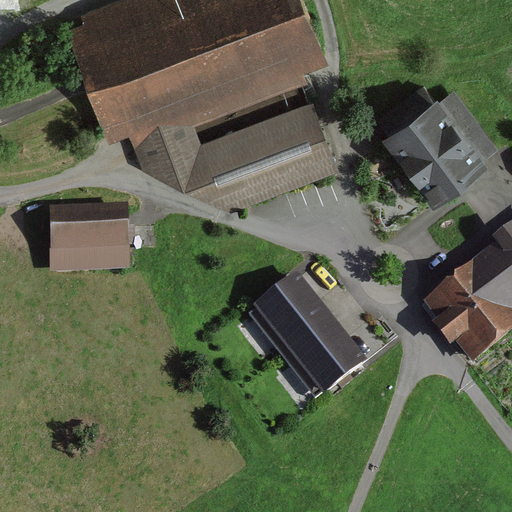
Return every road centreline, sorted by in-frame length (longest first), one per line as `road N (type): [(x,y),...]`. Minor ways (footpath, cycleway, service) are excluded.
road 1 (track): [(511,437),(424,341),(399,292),(362,262),(104,179),(59,181),(0,199)]
road 2 (track): [(320,0),(337,50),(328,102),(354,162),(362,262)]
road 3 (track): [(424,341),(353,511)]
